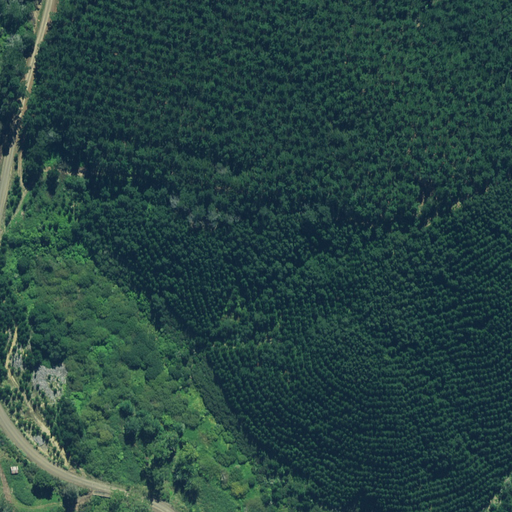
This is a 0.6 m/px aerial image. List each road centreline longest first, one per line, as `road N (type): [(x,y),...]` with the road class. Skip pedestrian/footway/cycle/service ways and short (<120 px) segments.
road 1 (track): [(48,0),(0,210)]
road 2 (track): [(0,411),(43,467),(139,487),(165,511)]
